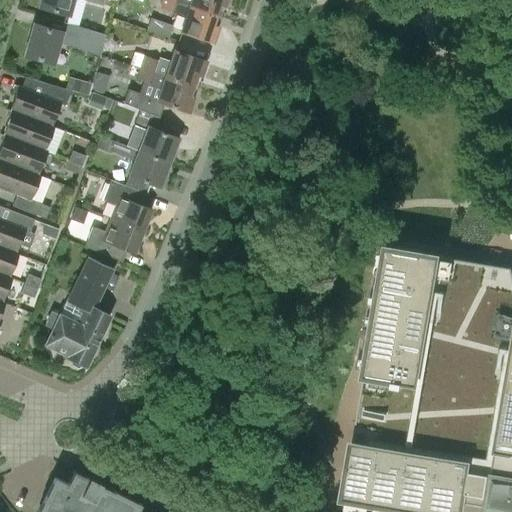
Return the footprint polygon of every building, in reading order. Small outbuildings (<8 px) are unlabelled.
[(69,14),(72,0),(82,0),(102,6),(103,0),(39,0),(38,5),(69,14)] [(220,16),(189,6),(179,2),(172,0),(162,0),(160,8),(186,17),(181,30),(212,41),(220,16)] [(225,0),(179,0),(179,2),(189,6),(220,16),(225,0)] [(140,28),(168,38),(173,26),(150,18),(150,19),(144,16),(140,28)] [(34,23),(25,55),(53,64),(59,43),(82,50),(100,56),(106,35),(63,22),(61,31),(34,23)] [(174,51),(166,77),(196,87),(205,62),(174,51)] [(144,56),(140,66),(148,68),(146,72),(154,74),(154,73),(155,73),(159,61),(144,56)] [(128,92),(124,103),(159,117),(164,104),(188,112),(196,87),(166,77),(155,73),(154,73),(154,74),(146,72),(148,68),(140,66),(136,78),(151,83),(150,84),(162,87),(157,101),(157,102),(158,102),(156,106),(136,98),(137,95),(128,92)] [(102,94),(105,87),(93,83),(91,90),(102,94)] [(13,92),(15,93),(8,110),(53,128),(54,126),(51,125),(55,115),(61,117),(71,91),(65,89),(45,84),(41,95),(16,85),(13,92)] [(113,100),(106,97),(102,107),(109,110),(113,100)] [(53,128),(8,110),(6,115),(8,116),(2,133),(47,151),(47,150),(44,149),(53,128)] [(179,138),(155,130),(160,118),(153,115),(153,117),(139,111),(134,126),(146,131),(138,151),(169,163),(179,138)] [(47,151),(2,133),(0,137),(0,140),(2,141),(0,146),(0,160),(40,176),(40,175),(38,174),(47,151)] [(135,161),(129,175),(128,175),(124,185),(146,194),(150,183),(160,187),(169,163),(138,151),(99,136),(95,147),(110,153),(111,152),(135,161)] [(85,156),(72,151),(69,160),(82,165),(85,156)] [(40,176),(0,160),(0,187),(16,194),(12,206),(45,219),(50,208),(40,204),(41,203),(31,199),(40,176)] [(65,170),(78,175),(82,165),(69,160),(65,170)] [(109,218),(142,231),(151,209),(142,205),(146,194),(124,185),(110,180),(103,200),(115,204),(109,218)] [(83,224),(87,212),(75,207),(70,219),(83,224)] [(0,246),(17,253),(18,252),(16,251),(19,244),(29,248),(34,234),(29,232),(34,220),(10,210),(6,221),(0,219),(0,246)] [(142,231),(109,218),(104,231),(92,227),(84,247),(122,261),(127,250),(134,253),(142,231)] [(58,229),(43,224),(42,228),(42,234),(54,239),(55,239),(56,235),(58,229)] [(511,262),(511,261),(386,239),(341,491),(459,511),(460,504),(484,508),(490,473),(511,476),(511,262)] [(17,253),(0,246),(0,272),(11,277),(12,276),(9,275),(17,253)] [(81,366),(82,364),(85,365),(109,315),(94,307),(113,268),(88,256),(59,315),(51,311),(45,324),(53,328),(45,344),(68,355),(67,356),(70,358),(69,360),(70,364),(77,367),(81,366)] [(11,277),(0,272),(0,300),(4,302),(5,302),(2,300),(11,277)] [(34,298),(41,279),(28,274),(20,293),(34,298)] [(135,511),(139,504),(113,490),(112,491),(100,485),(101,483),(88,476),(86,478),(84,477),(85,476),(84,475),(80,473),(79,473),(78,474),(74,472),(75,472),(73,471),(67,484),(54,478),(37,511),(38,511),(135,511)] [(511,511),(511,476),(490,473),(484,508),(485,509),(505,511),(511,511)]
